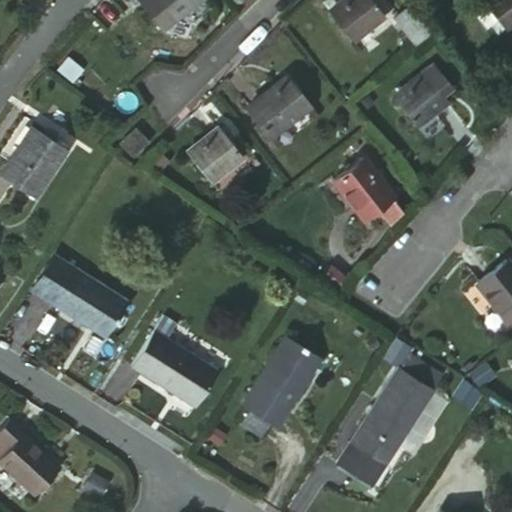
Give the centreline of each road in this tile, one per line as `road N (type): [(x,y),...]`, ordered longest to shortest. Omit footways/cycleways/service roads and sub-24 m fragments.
road 1 (residential): [(170,470),(0,356)]
road 2 (residential): [(505,160),(389,281)]
road 3 (residential): [(275,0),(169,94)]
